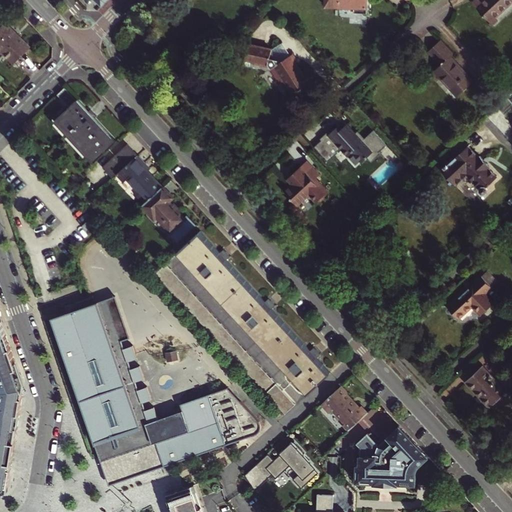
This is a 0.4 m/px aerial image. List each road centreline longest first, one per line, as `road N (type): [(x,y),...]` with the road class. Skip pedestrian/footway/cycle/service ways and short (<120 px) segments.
road 1 (residential): [(228,202),(441,3)]
road 2 (residential): [(0,258),(47,403),(34,501)]
road 3 (residential): [(244,511),(228,487),(231,469),(364,349)]
road 4 (tertiary): [(364,349),(511,510)]
road 5 (tertiary): [(83,49),(228,202)]
road 6 (tertiary): [(228,202),(364,349)]
